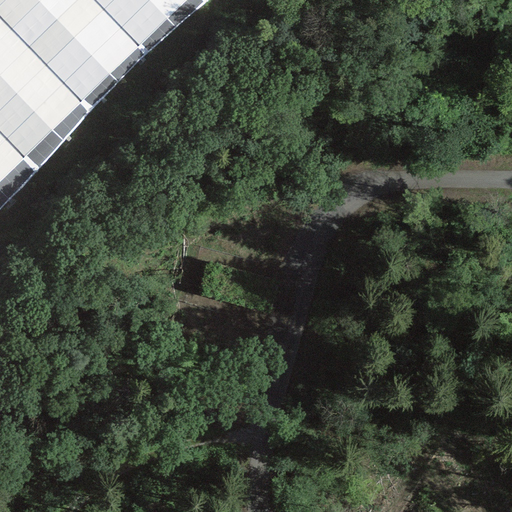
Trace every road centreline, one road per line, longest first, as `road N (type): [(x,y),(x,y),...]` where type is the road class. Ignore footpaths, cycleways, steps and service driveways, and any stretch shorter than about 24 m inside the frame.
road 1 (track): [(511,173),(397,173),(352,190),(338,208),(252,455),(260,511)]
road 2 (track): [(268,405),(200,441),(112,469),(67,511)]
